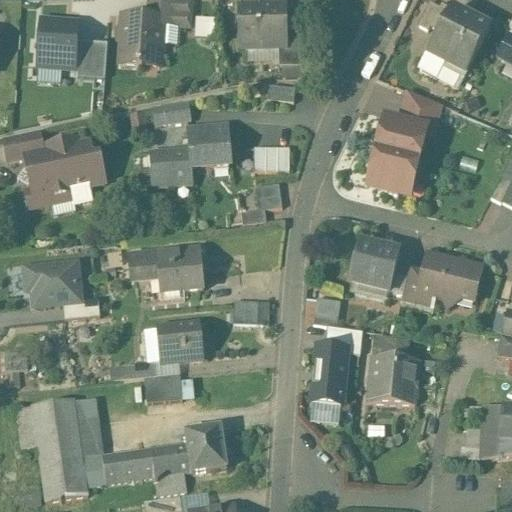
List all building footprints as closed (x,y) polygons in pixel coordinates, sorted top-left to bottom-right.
[(173,0),(149,0),(148,21),(163,22),(162,30),(172,30),(173,0)] [(259,10),(259,1),(241,1),(240,2),(240,10),(259,10)] [(439,10),(430,5),(417,29),(428,34),(430,30),(440,36),(452,13),(453,14),(453,13),(441,6),(439,10)] [(240,10),(239,11),(240,52),(278,51),(285,51),(285,38),(284,10),(272,10),(272,15),(263,15),(263,10),(259,10),(240,10)] [(453,14),(452,13),(440,36),(429,57),(445,66),(443,70),(463,81),(464,82),(491,31),(474,22),(473,24),(453,14)] [(148,21),(123,19),(122,37),(118,40),(118,44),(121,48),(120,68),(142,70),(142,63),(158,64),(157,71),(159,71),(160,59),(164,56),(164,52),(161,50),(162,30),(163,22),(148,21)] [(197,20),(196,39),(213,39),(213,20),(197,20)] [(78,28),(41,25),(38,71),(75,74),(77,46),(78,28)] [(300,37),(285,38),(285,51),(278,51),(278,70),(300,70),(300,37)] [(511,42),(509,41),(497,63),(511,70),(511,42)] [(108,48),(77,46),(75,74),(79,74),(78,82),(105,84),(108,48)] [(463,81),(443,70),(445,66),(429,57),(424,59),(423,58),(418,68),(421,74),(421,73),(458,93),(463,81)] [(60,85),(61,75),(39,72),(38,82),(60,85)] [(295,93),(269,90),(267,104),(293,107),(295,93)] [(440,110),(407,97),(399,129),(425,136),(424,137),(433,139),(440,110)] [(188,109),(152,114),(155,129),(190,124),(188,109)] [(399,129),(385,125),(379,148),(374,151),(371,162),(374,168),(369,189),(383,192),(386,198),(397,200),(403,197),(409,199),(424,137),(425,136),(399,129)] [(212,132),(187,134),(189,155),(190,174),(191,174),(231,170),(228,136),(212,137),(212,132)] [(38,136),(3,143),(8,168),(25,164),(25,163),(43,159),(38,136)] [(74,146),(48,151),(50,158),(43,159),(25,163),(25,164),(31,195),(26,196),(29,213),(72,204),(74,209),(92,205),(89,191),(106,188),(101,163),(93,164),(89,149),(76,152),(74,146)] [(289,152),(253,152),(253,176),(289,175),(289,152)] [(189,155),(149,158),(152,191),(192,188),(191,174),(190,174),(189,155)] [(511,159),(503,177),(511,181),(511,159)] [(511,188),(501,183),(490,203),(500,209),(511,188)] [(511,212),(511,187),(501,207),(511,213),(511,212)] [(279,189),(255,192),(257,204),(280,200),(279,189)] [(280,200),(257,204),(258,216),(265,215),(282,212),(280,200)] [(258,216),(241,218),(242,230),(266,227),(265,215),(258,216)] [(399,257),(359,247),(349,287),(389,297),(393,280),(399,257)] [(157,260),(156,260),(157,277),(162,277),(165,293),(182,292),(183,296),(203,294),(200,256),(157,260)] [(412,260),(399,257),(393,280),(406,283),(409,271),(412,260)] [(157,258),(127,261),(130,285),(158,282),(157,277),(156,260),(157,260),(157,258)] [(482,273),(427,260),(423,275),(417,298),(418,298),(441,304),(447,313),(457,307),(457,304),(474,308),(482,273)] [(77,268),(24,272),(26,296),(32,296),(34,312),(62,309),(81,307),(80,306),(77,268)] [(423,275),(409,271),(406,283),(401,306),(416,310),(418,298),(417,298),(423,275)] [(340,328),(341,302),(306,301),(306,323),(316,324),(316,327),(340,328)] [(81,307),(62,309),(64,325),(100,321),(98,304),(80,306),(81,307)] [(258,306),(234,305),(233,328),(257,329),(258,306)] [(269,307),(258,306),(257,329),(268,330),(269,307)] [(511,317),(507,316),(501,341),(504,342),(511,343),(511,317)] [(198,329),(156,333),(156,335),(161,334),(164,367),(159,368),(159,369),(202,365),(198,329)] [(511,344),(503,343),(501,363),(511,365),(511,344)] [(347,369),(355,370),(356,356),(320,351),(319,365),(347,369)] [(26,357),(0,359),(2,377),(28,375),(26,357)] [(419,366),(372,362),(367,409),(415,411),(419,366)] [(319,365),(315,365),(310,415),(342,419),(347,369),(319,365)] [(154,368),(122,372),(123,385),(144,383),(156,382),(154,368)] [(156,382),(144,383),(146,409),(182,405),(180,380),(156,382)] [(94,402),(74,405),(80,447),(100,444),(94,402)] [(74,405),(31,411),(37,453),(45,508),(88,502),(87,494),(154,484),(157,502),(186,498),(184,480),(191,479),(187,449),(82,465),(80,447),(74,405)] [(31,412),(16,415),(22,455),(37,453),(31,412)] [(493,414),(483,414),(480,465),(498,463),(502,414),(494,414),(493,414)] [(511,414),(502,414),(498,463),(511,461),(511,414)] [(220,433),(185,438),(187,449),(191,479),(226,474),(220,433)] [(511,511),(511,501),(510,491),(498,494),(502,511),(511,511)] [(180,511),(179,502),(144,507),(145,511),(180,511)]
